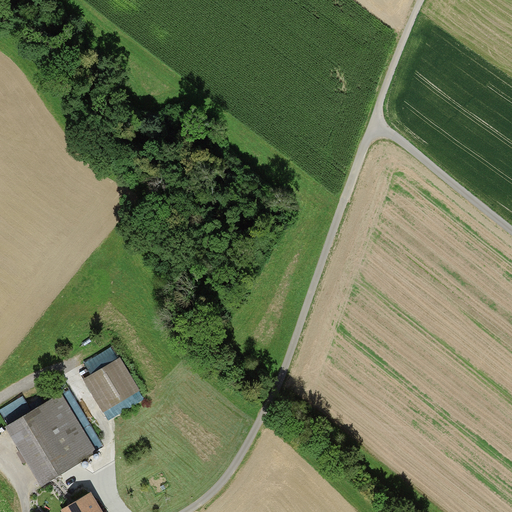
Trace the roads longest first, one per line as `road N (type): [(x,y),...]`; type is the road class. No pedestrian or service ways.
road 1 (track): [(423,0),(259,420),(229,475),(187,511)]
road 2 (track): [(0,398),(54,367),(69,377),(107,434),(103,488),(119,511)]
road 3 (track): [(373,126),(511,229)]
